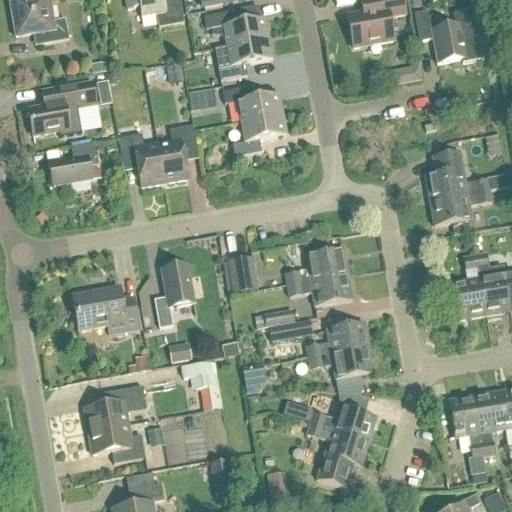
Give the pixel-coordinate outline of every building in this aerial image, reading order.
[(38,50),(67,45),(64,24),(52,26),(47,0),(19,0),(7,2),(14,42),(36,38),(38,50)] [(163,4),(162,0),(124,0),(127,15),(139,13),(141,23),(156,20),(158,33),(183,28),(179,1),(163,4)] [(196,0),(199,13),(233,7),(233,6),(232,0),(196,0)] [(360,16),(343,19),(350,54),(353,53),(392,46),(388,23),(404,20),(400,0),(371,0),(367,1),(358,2),(360,16)] [(437,69),(461,64),(462,68),(482,64),(477,38),(473,39),(469,15),(452,18),(455,31),(431,35),(427,16),(414,18),(419,47),(432,44),(437,69)] [(225,42),(226,52),(268,44),(264,24),(237,29),(235,17),(203,23),(206,35),(210,34),(211,40),(225,42)] [(214,54),(216,68),(220,87),(247,82),(245,70),(272,65),(268,44),(226,52),(214,54)] [(104,66),(89,69),(91,79),(106,76),(104,66)] [(180,69),(166,71),(168,88),(183,86),(180,69)] [(118,79),(107,80),(108,91),(115,90),(118,85),(118,79)] [(192,82),(186,83),(187,97),(200,95),(199,87),(192,82)] [(78,128),(78,127),(76,114),(96,111),(96,109),(92,86),(53,93),(57,112),(43,114),(28,117),(32,141),(67,135),(67,134),(75,132),(77,130),(78,128)] [(100,110),(111,108),(107,86),(95,88),(100,110)] [(237,107),(240,128),(282,120),(278,99),(251,104),(249,92),(222,97),(224,110),(237,107)] [(191,117),(200,115),(197,97),(187,98),(191,117)] [(282,120),(240,128),(244,148),(232,150),(234,162),(261,157),(259,146),(286,141),(282,120)] [(423,133),(425,139),(435,136),(433,130),(423,133)] [(171,148),(157,150),(164,190),(188,185),(183,158),(197,156),(192,131),(169,135),(171,148)] [(164,190),(157,150),(143,153),(141,140),(118,144),(122,168),(136,166),(140,194),(164,190)] [(50,194),(52,194),(92,187),(90,173),(89,171),(98,170),(94,149),(94,147),(69,152),(71,162),(46,167),(50,194)] [(434,180),(424,181),(428,207),(488,196),(509,193),(507,181),(486,185),(464,189),(458,157),(431,162),(434,180)] [(428,207),(433,232),(470,226),(468,211),(490,208),(488,196),(428,207)] [(37,225),(38,227),(44,221),(43,220),(40,217),(34,222),(37,225)] [(285,279),(287,291),(346,280),(342,255),(304,262),(307,275),(285,279)] [(473,262),(484,321),(509,317),(507,310),(511,309),(511,277),(488,282),(484,260),(473,262)] [(459,326),(484,321),(473,262),(462,264),(466,286),(452,288),(459,326)] [(246,263),(226,267),(231,295),(231,299),(251,296),(255,295),(257,295),(251,263),(250,263),(246,263)] [(154,305),(159,334),(173,331),(169,313),(193,309),(186,270),(162,275),(167,303),(154,305)] [(314,313),(351,306),(346,280),(287,291),(289,302),(311,298),(314,313)] [(108,339),(138,334),(133,303),(120,305),(118,292),(81,298),(81,297),(76,298),(76,299),(72,300),(80,345),(81,344),(80,335),(94,332),(94,334),(107,331),(108,339)] [(266,333),(293,328),(291,316),(263,321),(266,333)] [(269,335),(271,347),(311,340),(309,328),(269,335)] [(305,353),(308,368),(368,357),(363,328),(325,335),(327,349),(305,353)] [(168,355),(171,368),(190,365),(188,351),(168,355)] [(336,385),(339,402),(358,402),(363,402),(360,401),(359,395),(362,395),(360,380),(372,378),(368,357),(308,368),(309,376),(332,372),(334,385),(336,385)] [(132,364),(133,371),(134,377),(149,375),(147,361),(132,364)] [(192,383),(194,394),(204,392),(207,415),(220,413),(216,391),(213,391),(209,368),(181,373),(183,384),(192,383)] [(254,398),(275,393),(270,374),(249,379),(254,398)] [(83,414),(87,438),(127,431),(125,419),(145,415),(141,392),(100,399),(103,411),(83,414)] [(511,396),(496,399),(503,437),(511,435),(511,396)] [(471,404),(482,464),(494,462),(490,439),(503,437),(496,399),(471,404)] [(311,418),(307,432),(366,450),(374,422),(363,418),(367,403),(363,402),(358,402),(339,402),(340,411),(338,411),(334,425),(311,418)] [(467,443),(470,463),(467,464),(470,481),(484,478),(482,464),(471,404),(446,408),(453,446),(467,443)] [(301,440),(305,430),(296,427),(293,437),(301,440)] [(130,443),(127,431),(87,438),(92,461),(111,458),(113,469),(144,464),(140,441),(130,443)] [(346,495),(354,469),(360,470),(366,450),(307,432),(305,439),(327,446),(323,459),(315,485),(346,495)] [(161,434),(147,436),(149,448),(163,446),(161,434)] [(210,469),(216,502),(234,499),(228,466),(210,469)] [(125,511),(151,511),(150,508),(163,506),(160,490),(127,495),(130,511),(125,511)] [(504,511),(497,497),(482,504),(485,511),(504,511)] [(275,511),(276,498),(265,498),(265,511),(275,511)] [(474,511),(478,510),(474,501),(458,509),(459,511),(474,511)]
